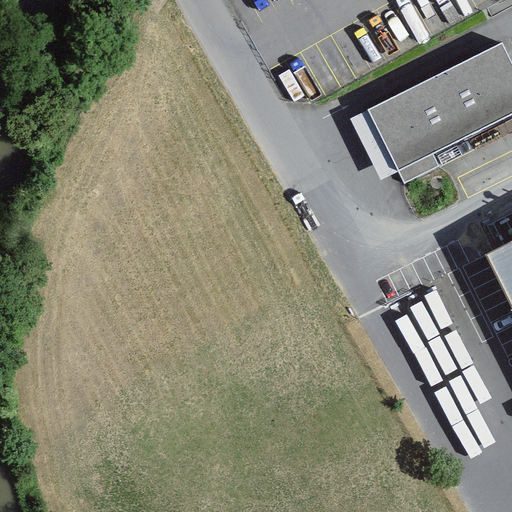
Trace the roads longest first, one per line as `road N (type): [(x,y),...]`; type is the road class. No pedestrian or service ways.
road 1 (unknown): [(343,254),(511,192)]
road 2 (unknown): [(224,40),(283,34),(344,0)]
